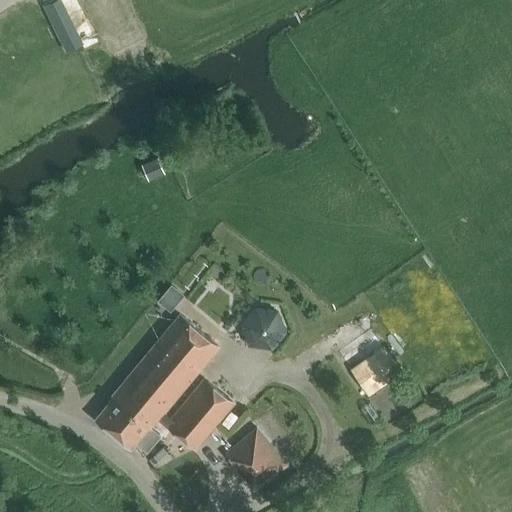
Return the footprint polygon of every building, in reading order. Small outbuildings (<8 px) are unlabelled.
[(173,159),(178,167),(192,158),(187,151),(173,159)] [(254,307),(240,325),(249,346),(271,349),(285,331),(277,310),(254,307)] [(139,362),(178,394),(217,345),(179,314),(139,362)] [(383,346),(382,347),(373,334),(341,357),(368,396),(402,373),(383,346)] [(178,394),(139,362),(111,395),(113,396),(96,417),(131,446),(148,426),(150,427),(158,417),(196,448),(215,425),(185,401),(171,419),(163,412),(178,394)] [(204,378),(185,401),(215,425),(233,402),(204,378)] [(256,490),(287,464),(257,427),(226,453),(256,490)]
